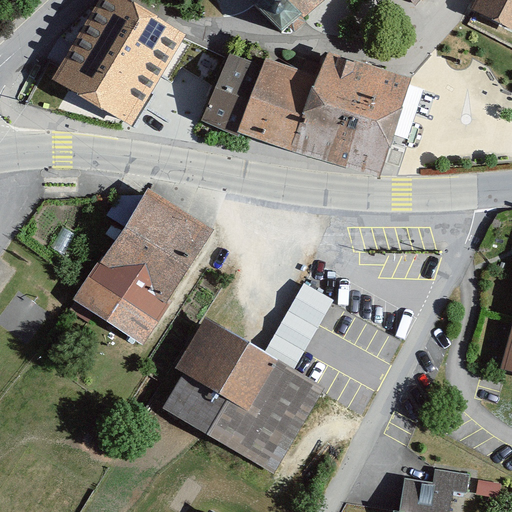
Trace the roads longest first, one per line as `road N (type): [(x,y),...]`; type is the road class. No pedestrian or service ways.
road 1 (secondary): [(0,157),(62,151),(310,189),(478,193)]
road 2 (residential): [(327,511),(459,262),(478,193)]
road 3 (residential): [(412,69),(332,44),(183,27),(138,0)]
